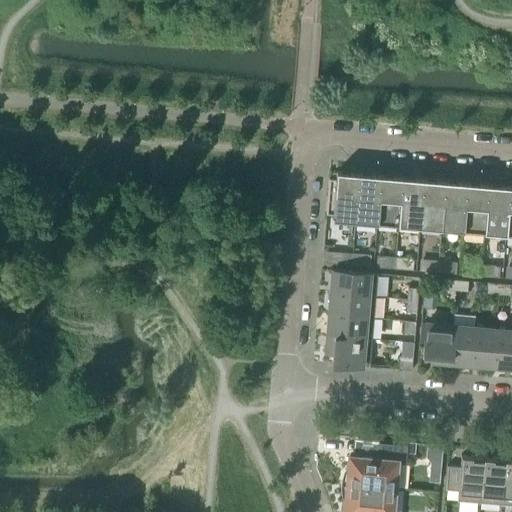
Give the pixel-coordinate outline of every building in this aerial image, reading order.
[(354,221),(359,173),(336,171),(335,179),(328,178),(325,214),(332,214),(332,219),(354,221)] [(376,223),(380,175),(359,173),(354,221),(376,223)] [(398,225),(402,177),(380,175),(376,223),(398,225)] [(419,227),(423,179),(402,177),(398,225),(419,227)] [(441,228),(445,180),(423,179),(419,227),(441,228)] [(462,230),(466,182),(445,180),(441,228),(462,230)] [(484,232),(488,184),(466,182),(462,230),(484,232)] [(505,234),(509,186),(488,184),(484,232),(505,234)] [(350,265),(351,253),(327,251),(326,263),(350,265)] [(367,254),(351,253),(350,265),(366,266),(367,254)] [(394,268),(395,257),(379,256),(378,267),(394,268)] [(410,258),(395,257),(394,268),(409,270),(410,258)] [(437,272),(438,260),(422,259),(421,271),(437,272)] [(453,262),(438,260),(437,272),(452,273),(453,262)] [(480,276),(481,264),(465,263),(464,274),(480,276)] [(496,265),(481,264),(480,276),(495,277),(496,265)] [(332,270),(331,292),(374,296),(376,274),(332,270)] [(455,290),(456,280),(442,279),(441,289),(455,290)] [(467,281),(456,280),(455,290),(467,291),(467,281)] [(498,294),(499,284),(487,283),(486,293),(498,294)] [(510,285),(499,284),(498,294),(510,295),(510,285)] [(407,287),(406,299),(417,300),(418,288),(407,287)] [(373,318),(374,296),(331,292),(329,314),(373,318)] [(416,312),(417,300),(406,299),(406,311),(416,312)] [(371,339),(373,318),(329,314),(327,335),(371,339)] [(415,321),(405,320),(404,332),(414,333),(415,321)] [(449,361),(452,326),(424,323),(422,353),(433,354),(433,360),(449,361)] [(470,363),(474,327),(452,326),(449,361),(470,363)] [(492,365),(495,329),(474,327),(470,363),(492,365)] [(511,366),(511,330),(495,329),(492,365),(511,366)] [(368,367),(371,339),(327,335),(325,351),(332,352),(331,363),(368,367)] [(402,339),(402,355),(414,355),(415,340),(402,339)] [(398,369),(411,370),(412,358),(399,357),(398,369)] [(343,477),(341,484),(394,488),(396,462),(404,463),(405,446),(373,443),(372,454),(370,454),(365,458),(348,456),(347,470),(345,470),(343,477)] [(442,445),(427,444),(426,457),(430,462),(440,463),(442,445)] [(479,503),(483,457),(461,455),(460,466),(446,465),(444,489),(458,491),(457,501),(479,503)] [(500,505),(504,458),(483,457),(479,503),(500,505)] [(511,505),(511,459),(504,458),(500,505),(511,505)] [(391,511),(394,488),(341,484),(342,491),(343,498),(345,498),(343,511),(391,511)]
